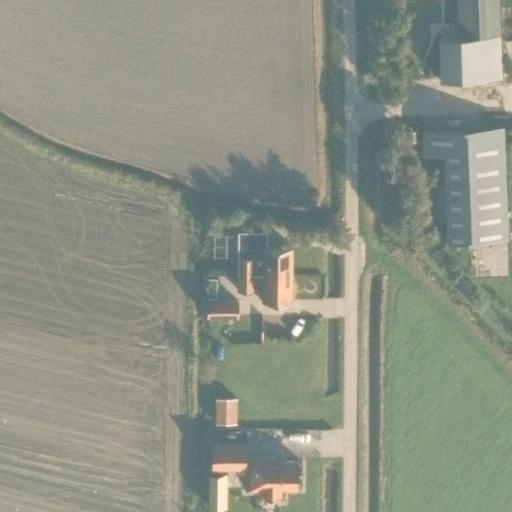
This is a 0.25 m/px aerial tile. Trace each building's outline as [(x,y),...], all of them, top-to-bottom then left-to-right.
[(456,0),(458,37),(439,37),(440,78),(501,76),(498,0),(456,0)] [(441,151),(446,239),(506,235),(499,123),(419,128),(421,153),(441,151)] [(237,257),(237,273),(290,274),(290,247),(262,246),(262,265),(254,265),(254,257),(237,257)] [(290,274),(237,273),(237,290),(262,290),(261,301),(290,301),(290,274)] [(216,295),(216,276),(208,276),(208,295),(216,295)] [(207,315),(239,316),(239,298),(207,297),(207,315)] [(250,341),(262,341),(262,318),(250,318),(250,341)] [(236,421),(236,397),(215,397),(215,421),(236,421)] [(275,455),(249,455),(245,455),(245,442),(213,442),(213,466),(244,466),(244,464),(249,464),(249,488),(262,488),(262,495),(279,495),(279,485),(298,485),(299,459),(275,459),(275,455)] [(207,506),(225,506),(225,474),(208,474),(207,506)]
